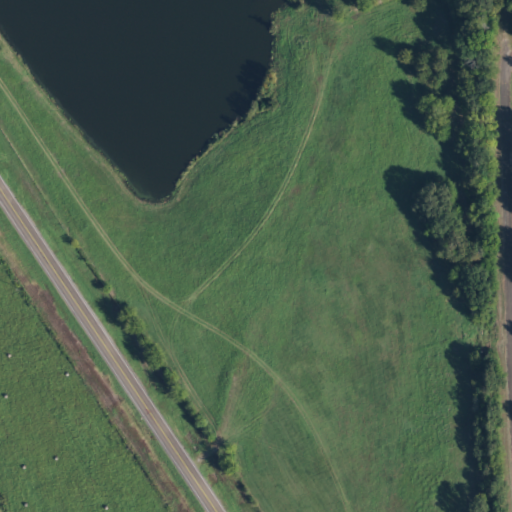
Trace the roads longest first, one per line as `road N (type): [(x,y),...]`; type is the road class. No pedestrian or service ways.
road 1 (secondary): [(218,511),(0,191)]
road 2 (residential): [(511,359),(505,71),(511,54)]
